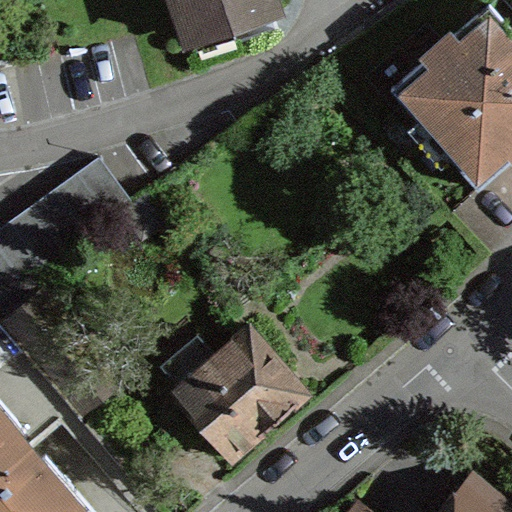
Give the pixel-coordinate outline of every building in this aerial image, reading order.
[(272,0),(178,0),(191,38),(276,10),(272,0)] [(511,26),(490,2),(392,87),(419,118),(430,109),(463,146),(451,156),(479,188),(511,159),(511,26)] [(100,156),(0,227),(0,294),(29,273),(131,200),(100,156)] [(29,273),(0,294),(0,306),(88,410),(121,381),(29,273)] [(173,390),(234,458),(310,391),(249,323),(215,353),(199,336),(165,366),(181,383),(173,390)] [(0,398),(0,511),(98,511),(47,453),(42,458),(21,434),(27,429),(0,398)] [(109,403),(86,423),(125,468),(149,448),(109,403)] [(440,511),(511,511),(511,506),(473,474),(440,511)] [(373,511),(360,501),(351,511),(373,511)]
